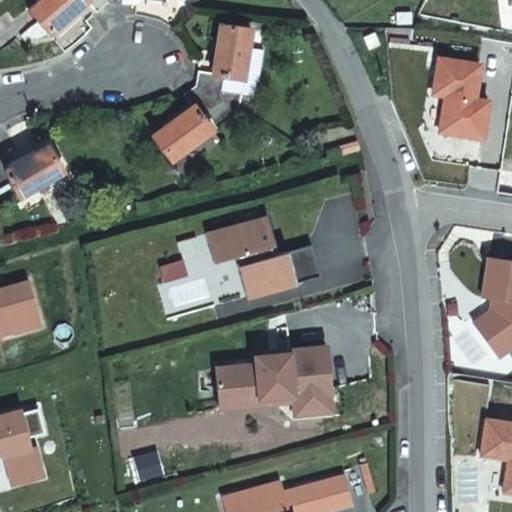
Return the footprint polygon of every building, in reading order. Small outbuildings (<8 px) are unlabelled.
[(81,0),(90,0),(95,6),(101,0),(33,0),(29,4),(48,27),(81,0)] [(196,77),(238,103),(241,83),(225,80),(227,69),(243,72),(251,22),(221,17),(214,65),(198,62),(196,77)] [(366,36),(371,47),(381,42),(376,31),(366,36)] [(437,57),(432,93),(444,94),(439,131),(482,137),(487,100),(473,98),(479,63),(437,57)] [(215,120),(238,103),(196,77),(182,85),(193,100),(155,130),(173,153),(211,123),(201,110),(205,106),(215,120)] [(0,184),(14,179),(21,192),(64,168),(50,141),(6,164),(0,150),(0,184)] [(278,252),(267,214),(205,232),(213,261),(235,255),(246,295),(320,274),(311,243),(278,252)] [(511,258),(488,255),(482,295),(492,296),(490,308),(473,320),(499,355),(511,345),(511,258)] [(27,281),(0,288),(0,335),(39,325),(27,281)] [(316,413),(333,411),(327,343),(288,347),(288,350),(253,354),(254,362),(215,366),(215,368),(218,392),(218,395),(225,401),(306,394),(315,401),(316,413)] [(225,401),(218,395),(219,408),(292,401),(294,415),(316,413),(315,401),(306,394),(225,401)] [(0,454),(5,456),(9,472),(40,464),(35,447),(31,448),(28,437),(44,433),(38,408),(22,412),(21,410),(0,415),(0,454)] [(511,420),(486,416),(481,453),(509,457),(504,489),(511,490),(511,420)] [(40,464),(9,472),(11,485),(42,476),(40,464)] [(283,490),(281,480),(221,497),(225,511),(319,511),(353,503),(345,474),(283,490)]
